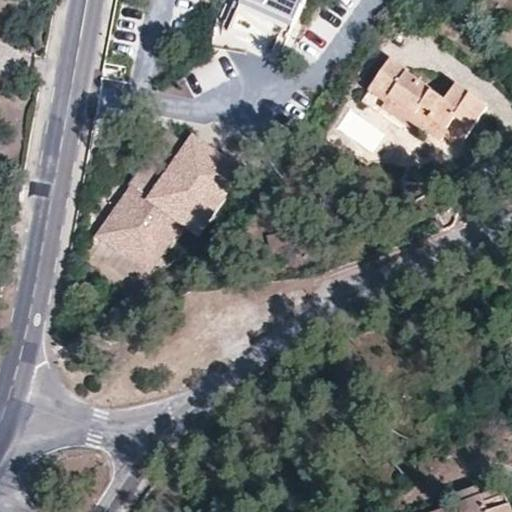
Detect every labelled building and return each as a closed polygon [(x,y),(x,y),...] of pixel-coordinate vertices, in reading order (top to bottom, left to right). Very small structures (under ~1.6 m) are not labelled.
[(304,0),(264,0),(261,9),(294,23),(304,0)] [(459,147),(487,108),(457,89),(446,104),(408,77),(409,75),(390,62),(362,102),(402,132),(407,125),(420,134),(422,131),(442,143),(445,138),(459,147)] [(244,177),(193,142),(149,204),(131,191),(99,236),(151,273),(189,221),(205,232),(244,177)] [(297,247),(295,233),(269,237),(270,250),(297,247)] [(456,497),(459,505),(483,496),(479,487),(456,497)] [(498,489),(483,496),(485,502),(501,496),(498,489)] [(510,511),(505,496),(501,496),(485,502),(483,496),(459,505),(439,511),(431,511),(430,508),(421,511),(510,511)]
